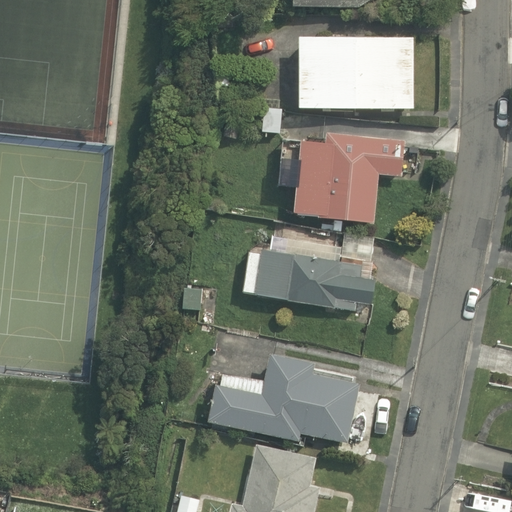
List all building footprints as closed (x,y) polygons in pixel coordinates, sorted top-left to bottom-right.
[(414,38),(299,38),(299,109),(414,108),(414,38)] [(285,108),(269,107),(268,134),(285,135),(285,108)] [(301,187),(299,187),(297,216),(374,223),(380,175),(402,176),(405,141),(328,133),(327,138),(306,138),(301,187)] [(297,154),(273,152),(272,187),(296,188),(297,154)] [(244,294),(355,311),(357,304),(373,306),(378,279),(372,278),(375,262),(361,260),(361,265),(340,262),(343,247),(273,236),(270,252),(264,251),(263,255),(250,253),(244,294)] [(216,383),(207,422),(299,442),(301,434),(348,443),(361,384),(313,374),(316,364),(270,353),(265,381),(224,374),(221,384),(216,383)] [(229,511),(314,511),(320,488),(311,486),(318,457),(257,444),(243,505),(232,503),(229,511)] [(200,511),(202,500),(180,498),(178,511),(200,511)]
